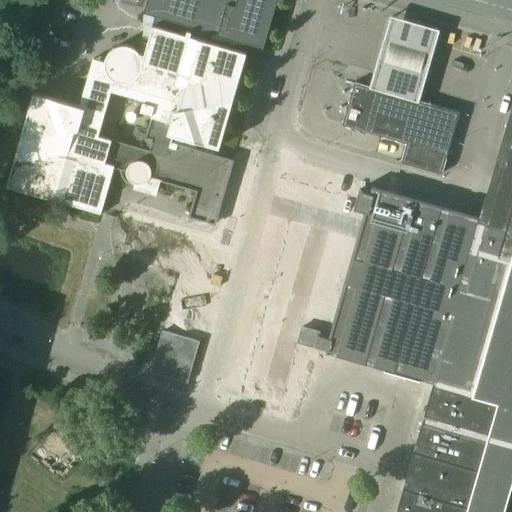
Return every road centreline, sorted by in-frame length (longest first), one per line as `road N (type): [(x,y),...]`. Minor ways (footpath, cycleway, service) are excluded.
road 1 (residential): [(317,0),(277,139),(465,191),(511,33)]
road 2 (residential): [(376,511),(389,468),(181,405)]
road 3 (residential): [(181,405),(0,333)]
